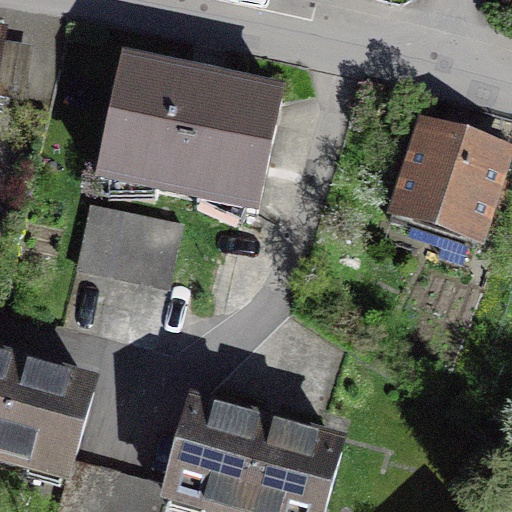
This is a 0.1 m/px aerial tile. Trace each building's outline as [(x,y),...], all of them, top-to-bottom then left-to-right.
[(21,58),(0,53),(0,158),(1,159),(21,58)] [(284,110),(124,75),(101,180),(261,215),(284,110)] [(511,166),(421,140),(394,232),(484,258),(511,166)] [(93,208),(77,265),(167,290),(183,232),(93,208)] [(94,411),(0,386),(0,472),(73,492),(94,411)] [(332,511),(344,472),(194,432),(172,511),(332,511)] [(158,511),(167,487),(90,462),(74,511),(158,511)]
